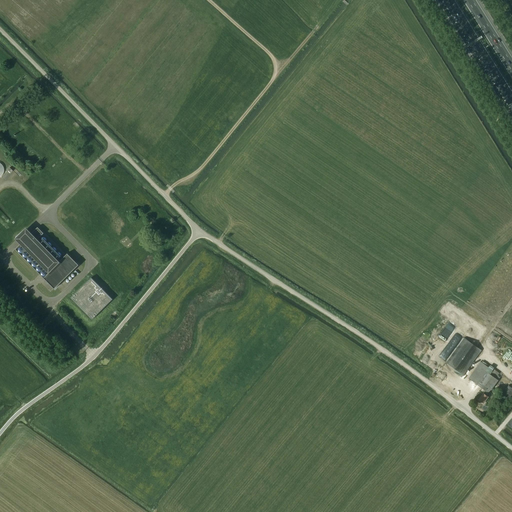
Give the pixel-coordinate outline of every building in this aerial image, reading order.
[(29,235),(25,231),(16,240),(20,244),(15,249),(54,289),(79,265),(67,253),(60,261),(38,239),(44,233),(38,227),(29,235)] [(92,320),(113,299),(91,277),(70,298),(92,320)] [(431,359),(452,325),(447,322),(426,356),(431,359)] [(453,332),(438,356),(445,361),(460,337),(453,332)] [(463,375),(464,375),(481,350),(464,338),(446,363),(456,370),(463,375)] [(483,393),(478,400),(483,403),(488,397),(486,395),(490,390),(491,390),(498,380),(502,375),(482,361),(481,362),(480,361),(468,378),(485,390),(483,393)] [(460,394),(464,388),(437,370),(434,376),(460,394)] [(511,388),(509,386),(503,393),(508,398),(511,393),(511,388)]
